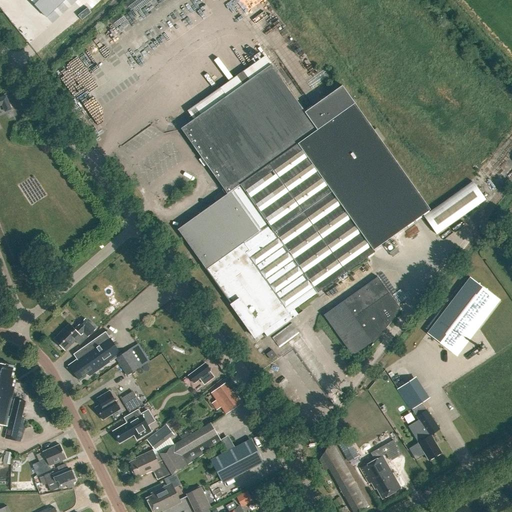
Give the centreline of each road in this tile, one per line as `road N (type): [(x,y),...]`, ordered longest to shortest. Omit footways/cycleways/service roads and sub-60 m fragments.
road 1 (tertiary): [(313,511),(286,435),(137,224)]
road 2 (tertiary): [(137,224),(0,48)]
road 3 (unclassified): [(120,511),(50,371),(12,336)]
road 4 (unclassified): [(23,321),(137,224)]
road 5 (tertiary): [(511,448),(402,511)]
